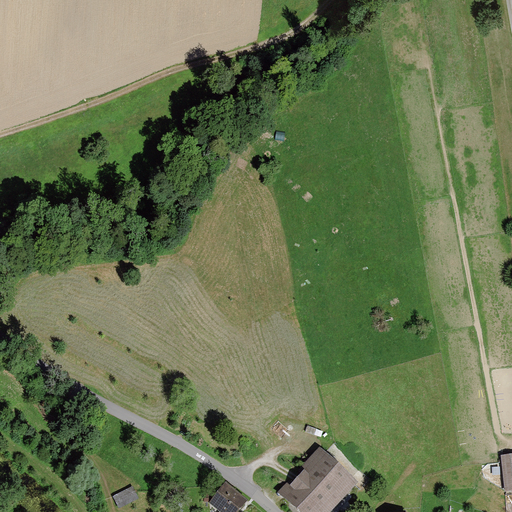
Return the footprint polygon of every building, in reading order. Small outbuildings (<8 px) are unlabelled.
[(298,511),(334,511),(359,486),(319,450),(300,471),(303,473),(293,484),(290,482),(278,495),(298,511)] [(511,455),(501,457),(506,493),(511,492),(511,455)] [(500,456),(491,457),(492,466),(501,465),(500,456)] [(210,503),(221,511),(241,511),(248,504),(224,485),(210,503)] [(114,498),(119,508),(137,499),(133,490),(114,498)]
